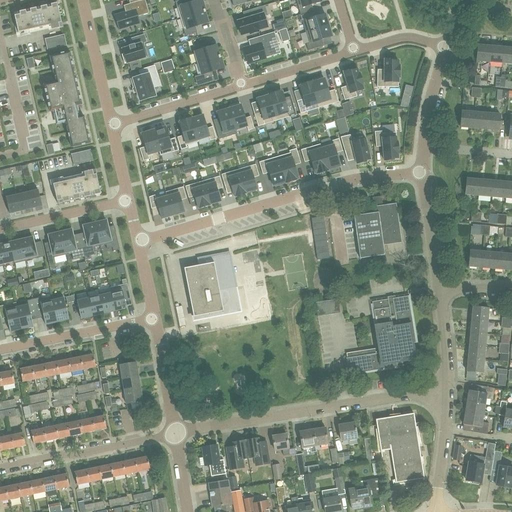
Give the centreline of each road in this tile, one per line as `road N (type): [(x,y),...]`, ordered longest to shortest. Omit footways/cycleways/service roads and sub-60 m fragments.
road 1 (residential): [(137,242),(363,176),(420,173)]
road 2 (residential): [(175,436),(443,392)]
road 3 (residential): [(0,472),(175,436)]
road 4 (residential): [(0,350),(155,317)]
road 5 (residential): [(240,85),(111,125)]
road 6 (residential): [(128,199),(0,228)]
road 7 (residential): [(111,125),(82,0)]
road 8 (residential): [(175,436),(155,317)]
